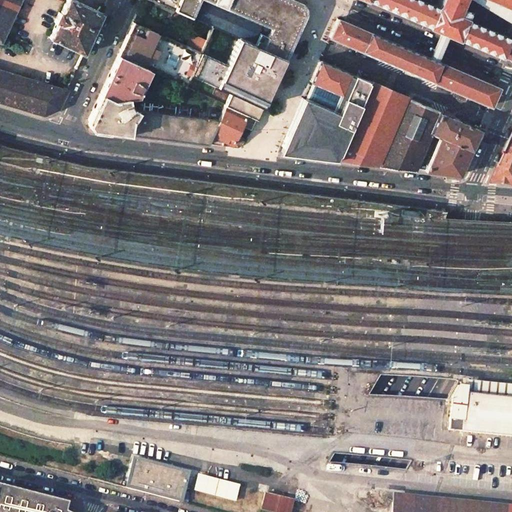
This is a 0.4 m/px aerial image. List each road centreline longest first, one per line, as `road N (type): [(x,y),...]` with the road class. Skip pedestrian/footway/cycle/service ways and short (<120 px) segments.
road 1 (tertiary): [(473,189),(65,133)]
road 2 (tertiary): [(473,189),(437,306),(320,511)]
road 3 (tertiary): [(357,511),(511,274)]
road 4 (residential): [(65,133),(124,0)]
road 5 (unclassified): [(441,47),(329,0)]
